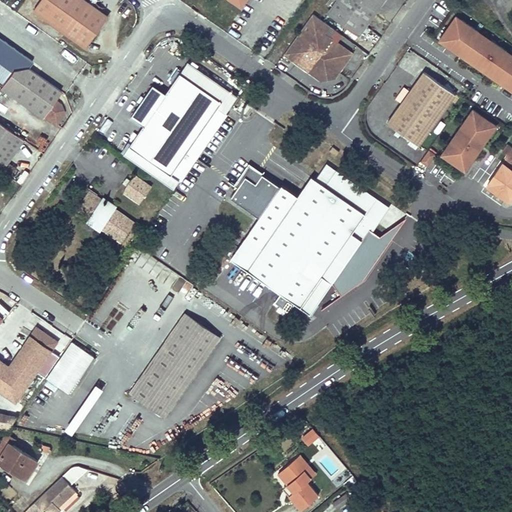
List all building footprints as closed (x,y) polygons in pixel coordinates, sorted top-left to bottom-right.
[(85,0),(40,0),(34,10),(86,47),(108,16),(100,11),(94,6),(85,0)] [(249,0),(223,0),(244,11),(249,0)] [(359,35),(383,0),(337,0),(328,13),(348,27),(358,34),(358,35),(359,35)] [(100,11),(103,7),(96,3),(94,6),(100,11)] [(325,34),(322,32),(328,24),(313,13),(287,49),(288,57),(292,59),(299,59),(301,65),(305,68),(312,67),(324,75),(325,76),(326,76),(327,76),(328,76),(329,76),(329,75),(330,75),(330,74),(335,68),(339,71),(352,53),(325,34)] [(511,78),(511,51),(458,13),(444,33),(511,78)] [(325,34),(330,26),(328,24),(322,32),(325,34)] [(358,34),(348,27),(345,31),(355,39),(358,35),(358,34)] [(0,39),(0,82),(2,84),(12,69),(27,67),(30,62),(0,39)] [(54,99),(61,90),(27,67),(12,69),(2,84),(0,85),(0,86),(42,117),(43,114),(56,123),(64,112),(62,109),(59,106),(60,104),(54,99)] [(419,145),(451,100),(455,102),(459,96),(455,94),(456,93),(424,71),(387,122),(411,139),(419,145)] [(171,174),(222,101),(180,72),(166,93),(153,84),(131,116),(144,125),(130,145),(171,174)] [(466,171),(500,123),(476,106),(442,155),(466,171)] [(7,162),(24,139),(0,122),(0,169),(9,176),(15,168),(7,162)] [(419,145),(411,139),(408,142),(417,148),(419,145)] [(511,147),(507,144),(502,152),(508,156),(503,162),(509,166),(505,172),(499,168),(491,180),(492,188),(510,201),(511,197),(511,147)] [(336,155),(339,151),(333,146),(330,150),(336,155)] [(420,161),(427,165),(436,152),(428,148),(420,161)] [(505,172),(509,166),(503,162),(499,168),(505,172)] [(319,181),(329,166),(326,163),(315,179),(319,181)] [(212,193),(224,177),(207,165),(204,168),(203,170),(202,170),(197,178),(196,182),(212,193)] [(235,185),(237,186),(251,166),(249,165),(235,185)] [(258,219),(280,187),(251,166),(237,186),(228,198),(258,219)] [(332,282),(371,225),(372,223),(372,221),(370,217),(374,211),(375,212),(378,208),(377,208),(381,201),(371,194),(369,197),(348,183),(350,180),(336,171),(334,174),(328,169),(319,181),(315,179),(312,176),(298,196),(282,185),(280,187),(258,219),(231,258),(281,293),(275,301),(289,311),(295,302),(301,306),(322,275),(331,282),(332,282)] [(140,203),(151,186),(135,175),(130,179),(126,185),(123,191),(140,203)] [(371,194),(350,180),(348,183),(369,197),(371,194)] [(133,221),(115,208),(115,204),(102,203),(102,200),(96,195),(97,194),(88,187),(83,194),(86,196),(79,205),(74,201),(69,208),(81,217),(83,214),(95,223),(94,223),(94,224),(94,225),(94,226),(95,227),(96,229),(97,229),(98,229),(99,229),(100,229),(101,229),(102,228),(121,241),(124,238),(124,237),(125,236),(126,235),(126,234),(126,233),(127,232),(127,231),(133,221)] [(371,225),(386,204),(381,201),(377,208),(378,208),(375,212),(374,211),(370,217),(372,221),(372,223),(371,225)] [(137,263),(149,271),(157,261),(145,252),(137,263)] [(233,276),(240,266),(230,259),(223,269),(233,276)] [(0,321),(10,311),(4,306),(0,302),(0,321)] [(10,311),(14,306),(9,302),(4,306),(10,311)] [(164,415),(218,336),(186,314),(131,393),(164,415)] [(0,390),(16,401),(52,350),(31,335),(10,366),(0,359),(0,390)] [(45,378),(68,394),(94,356),(71,340),(45,378)] [(75,396),(68,409),(73,412),(64,429),(74,435),(100,386),(93,383),(83,401),(75,396)] [(211,412),(216,408),(206,396),(201,400),(211,412)] [(0,423),(15,425),(15,413),(0,411),(0,423)] [(299,436),(307,446),(319,436),(311,426),(299,436)] [(159,445),(169,440),(164,432),(155,437),(159,445)] [(9,442),(13,437),(6,433),(3,438),(9,442)] [(38,460),(9,442),(3,438),(0,443),(0,461),(1,462),(10,468),(11,467),(27,477),(32,469),(38,460)] [(316,473),(300,454),(295,458),(311,477),(316,473)] [(318,494),(307,481),(311,477),(295,458),(278,473),(287,484),(293,492),(290,495),(289,495),(301,509),(318,494)] [(64,474),(72,483),(84,471),(76,462),(64,474)] [(29,485),(37,473),(32,469),(27,477),(11,467),(10,468),(8,472),(29,485)] [(58,506),(76,490),(62,476),(29,507),(32,510),(34,511),(57,511),(61,509),(58,506)] [(293,492),(287,484),(283,487),(290,495),(293,492)] [(338,509),(350,499),(346,493),(333,502),(338,509)] [(339,511),(343,511),(354,505),(350,499),(338,509),(339,511)]
